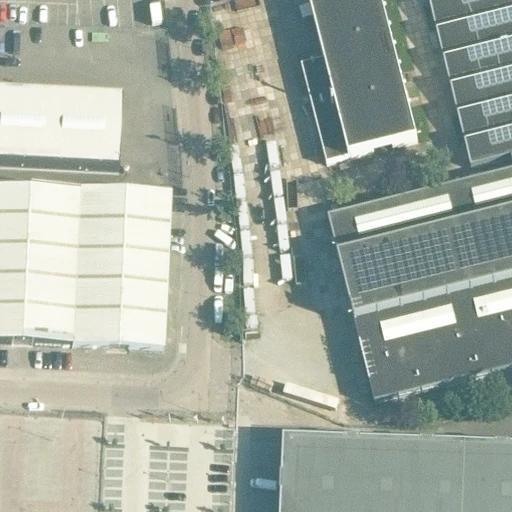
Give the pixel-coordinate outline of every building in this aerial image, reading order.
[(418,145),(381,0),(327,0),(310,5),(325,63),(302,69),(328,168),(418,145)] [(466,143),(473,170),(511,159),(511,175),(330,222),(376,408),(511,374),(511,0),(421,0),(430,33),(437,31),(458,115),(451,117),(458,145),(466,143)] [(0,169),(118,176),(121,104),(0,97),(0,169)] [(0,345),(163,353),(170,198),(0,190),(0,345)] [(511,511),(511,453),(498,453),(498,454),(439,451),(439,449),(423,449),(423,450),(364,447),(364,446),(349,445),(349,446),(288,443),(286,480),(285,480),(284,498),(286,498),(284,511),(511,511)]
